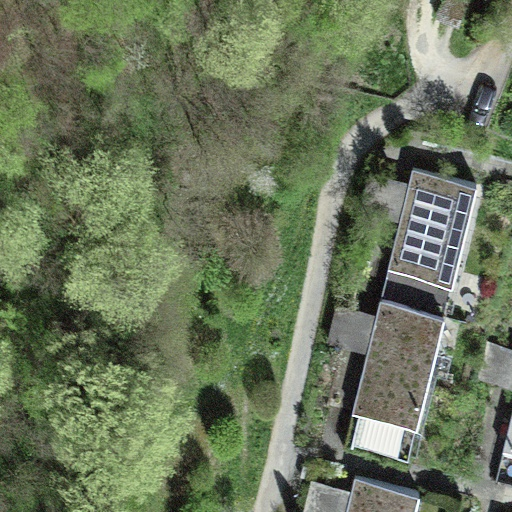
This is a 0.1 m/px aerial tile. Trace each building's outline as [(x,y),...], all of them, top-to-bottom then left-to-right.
[(439,312),(472,182),(397,163),(394,174),(380,171),(369,168),(359,206),(372,209),(385,212),(365,294),(439,312)] [(511,204),(506,203),(495,243),(511,246),(511,204)] [(331,440),(402,458),(439,312),(365,294),(361,307),(349,304),(321,297),(311,338),(339,345),(354,349),(331,440)] [(486,475),(511,482),(511,343),(508,343),(477,334),(466,375),(499,384),(509,386),(486,475)] [(415,511),(422,486),(343,466),(338,487),(331,486),(298,477),(289,511),(415,511)]
